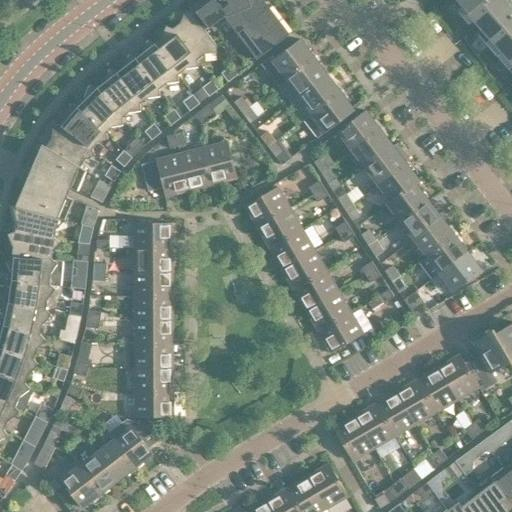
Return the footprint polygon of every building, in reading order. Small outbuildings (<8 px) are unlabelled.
[(191,14),(193,17),(204,31),(223,17),(236,35),(238,34),(255,56),(252,59),(252,60),(254,58),(256,60),(260,56),(259,54),(265,49),(268,45),(269,44),(270,43),(270,42),(270,41),(270,40),(270,39),(270,38),(269,37),(273,35),(279,43),(290,34),(270,6),(267,8),(261,0),(212,0),(210,2),(209,0),(191,14)] [(511,12),(501,0),(453,0),(480,30),(476,34),(511,75),(511,12)] [(195,61),(196,61),(204,55),(216,54),(215,46),(204,31),(193,17),(191,14),(184,12),(178,26),(173,30),(172,31),(195,61)] [(197,68),(196,61),(195,61),(172,31),(173,30),(172,29),(165,26),(159,41),(154,45),(153,45),(176,76),(177,75),(185,69),(197,68)] [(278,85),(285,80),(313,58),(300,40),(264,67),(278,85)] [(178,82),(177,75),(176,76),(153,45),(154,45),(153,43),(146,41),(140,56),(135,60),(134,60),(157,90),(158,90),(166,84),(178,82)] [(158,90),(157,90),(134,60),(135,60),(133,58),(127,55),(121,70),(116,74),(115,75),(138,105),(139,104),(147,98),(159,97),(158,90)] [(313,58),(285,80),(278,85),(290,102),(293,99),(297,96),(298,97),(326,75),(313,58)] [(227,83),(236,75),(231,68),(221,75),(227,83)] [(140,111),(139,104),(138,105),(115,75),(116,74),(114,73),(108,70),(101,85),(96,90),(95,90),(120,119),(121,119),(128,113),(140,111)] [(307,117),(311,114),(340,92),(326,75),(298,97),(297,96),(293,99),(307,117)] [(208,97),(217,90),(212,83),(202,90),(208,97)] [(82,103),(77,107),(77,108),(105,134),(105,133),(111,128),(110,128),(122,126),(121,119),(120,119),(95,90),(96,90),(95,88),(88,86),(82,103)] [(318,137),(325,132),(353,110),(340,92),(311,114),(307,117),(304,120),(318,137)] [(207,105),(215,115),(227,107),(219,96),(207,105)] [(189,112),(198,104),(193,97),(183,104),(189,112)] [(233,103),(241,113),(248,108),(241,98),(233,103)] [(105,134),(77,108),(77,107),(76,106),(69,104),(65,122),(61,127),(60,127),(91,150),(96,144),(96,143),(107,140),(105,133),(105,134)] [(202,125),(215,115),(207,105),(194,115),(202,125)] [(256,117),(248,108),(241,113),(248,123),(256,117)] [(170,126),(179,119),(174,111),(164,119),(170,126)] [(365,111),(337,133),(350,151),(379,129),(365,111)] [(91,150),(60,127),(61,127),(59,126),(52,125),(50,143),(46,149),(79,168),(83,161),(94,156),(91,150)] [(151,141),(160,133),(154,126),(145,134),(151,141)] [(392,146),(379,129),(350,151),(363,168),(392,146)] [(259,138),(267,148),(275,142),(267,132),(259,138)] [(175,136),(177,147),(185,145),(182,134),(175,136)] [(169,149),(177,147),(175,136),(174,135),(166,137),(169,149)] [(135,155),(143,146),(137,140),(128,148),(135,155)] [(226,142),(202,148),(211,185),(236,179),(226,142)] [(275,142),(267,148),(275,158),(282,152),(275,142)] [(363,168),(376,185),(405,164),(408,161),(395,144),(392,146),(363,168)] [(79,168),(46,149),(40,146),(38,152),(36,151),(31,162),(33,163),(31,167),(34,173),(29,183),(24,185),(22,189),(20,188),(15,200),(17,201),(15,206),(64,220),(85,172),(79,168)] [(188,191),(211,185),(202,148),(179,154),(188,191)] [(123,168),(131,158),(124,153),(116,162),(123,168)] [(164,197),(188,191),(179,154),(155,160),(164,197)] [(313,163),(320,174),(328,168),(321,158),(313,163)] [(376,185),(389,202),(390,203),(414,184),(415,185),(419,182),(405,164),(376,185)] [(113,182),(119,172),(112,167),(105,177),(113,182)] [(335,179),(328,168),(320,174),(327,184),(335,179)] [(157,179),(145,182),(147,192),(159,189),(157,179)] [(307,188),(312,195),(323,188),(318,181),(307,188)] [(101,203),(110,187),(100,182),(97,188),(95,187),(89,198),(101,203)] [(389,202),(385,204),(399,223),(427,201),(415,185),(414,184),(390,203),(389,202)] [(289,209),(277,188),(244,207),(256,228),(289,209)] [(323,188),(312,195),(317,203),(328,196),(323,188)] [(344,210),(351,205),(345,194),(337,199),(344,210)] [(431,198),(427,201),(399,223),(412,240),(441,218),(444,216),(431,198)] [(358,215),(351,205),(344,210),(350,220),(358,215)] [(15,233),(53,239),(55,231),(54,231),(64,221),(64,220),(15,206),(14,208),(12,208),(17,226),(15,232),(15,233)] [(82,219),(83,219),(88,221),(91,209),(85,207),(82,219)] [(98,211),(91,209),(88,221),(94,223),(98,211)] [(301,230),(289,209),(256,228),(269,249),(301,230)] [(441,218),(412,240),(425,257),(454,235),(441,218)] [(83,219),(81,225),(92,228),(94,223),(88,221),(83,219)] [(334,229),(338,236),(349,229),(344,222),(334,229)] [(171,249),(171,224),(133,224),(133,249),(171,249)] [(89,240),(92,228),(81,225),(77,243),(88,245),(89,240)] [(343,243),(354,236),(349,229),(338,236),(343,243)] [(313,251),(301,230),(269,249),(281,270),(313,251)] [(368,246),(375,241),(368,230),(360,235),(368,246)] [(51,253),(51,252),(58,243),(53,239),(15,233),(15,232),(13,232),(7,235),(13,251),(12,258),(51,261),(51,260),(51,253)] [(454,235),(425,257),(438,274),(467,252),(454,235)] [(96,249),(108,249),(108,240),(95,241),(96,249)] [(382,251),(375,241),(368,246),(374,256),(382,251)] [(87,262),(87,257),(88,245),(77,243),(75,261),(78,262),(87,262)] [(171,273),(171,249),(133,249),(133,273),(171,273)] [(326,271),(313,251),(281,270),(293,290),(326,271)] [(467,252),(438,274),(452,292),(480,270),(467,252)] [(60,261),(51,260),(51,261),(12,258),(11,258),(4,261),(11,275),(10,281),(49,286),(58,287),(60,261)] [(85,274),(87,262),(78,262),(76,273),(85,274)] [(360,269),(365,276),(375,269),(371,262),(360,269)] [(92,264),(92,273),(105,273),(105,265),(92,264)] [(391,283),(399,277),(392,267),(384,272),(391,283)] [(375,269),(365,276),(369,283),(380,276),(375,269)] [(338,292),(326,271),(293,290),(305,311),(338,292)] [(104,282),(105,273),(92,273),(92,281),(104,282)] [(133,273),(133,297),(171,297),(171,273),(133,273)] [(405,288),(399,277),(391,283),(398,293),(405,288)] [(49,286),(10,281),(9,280),(2,283),(8,297),(7,303),(7,304),(45,311),(45,310),(46,300),(54,290),(49,286)] [(382,304),(393,297),(388,289),(378,296),(382,304)] [(350,313),(338,292),(305,311),(317,332),(350,313)] [(414,319),(427,310),(415,292),(403,300),(414,319)] [(372,311),(382,304),(378,296),(367,303),(372,311)] [(172,321),(171,297),(133,297),(134,321),(172,321)] [(69,302),(68,313),(79,315),(80,303),(69,302)] [(45,310),(45,311),(7,304),(7,303),(5,303),(0,305),(0,309),(4,320),(2,326),(2,327),(39,336),(39,335),(42,325),(50,315),(45,310)] [(350,313),(317,332),(329,353),(351,340),(359,336),(362,334),(370,330),(358,308),(350,313)] [(87,311),(86,321),(99,321),(100,313),(87,311)] [(78,329),(80,317),(71,315),(69,327),(78,329)] [(97,330),(99,321),(86,321),(85,328),(97,330)] [(134,321),(134,345),(172,344),(172,321),(134,321)] [(493,335),(509,362),(508,362),(510,366),(511,365),(511,323),(495,334),(493,335)] [(0,349),(32,360),(33,359),(36,349),(44,340),(39,335),(39,336),(2,327),(2,326),(1,326),(0,326),(0,349)] [(490,373),(508,362),(509,362),(493,335),(495,334),(492,330),(471,343),(479,356),(469,362),(485,389),(496,382),(490,373)] [(359,336),(351,340),(356,348),(363,344),(359,336)] [(71,356),(74,345),(65,342),(62,354),(71,356)] [(172,368),(172,344),(134,345),(134,369),(172,368)] [(33,359),(32,360),(0,349),(0,375),(24,385),(24,384),(28,374),(37,365),(33,359)] [(58,354),(55,367),(58,368),(61,369),(67,371),(70,358),(58,354)] [(458,355),(437,368),(456,401),(477,388),(458,355)] [(77,358),(75,366),(87,369),(89,361),(77,358)] [(75,366),(72,374),(85,378),(87,369),(75,366)] [(58,368),(58,369),(54,379),(63,382),(67,371),(61,369),(58,368)] [(134,369),(134,393),(172,392),(172,368),(134,369)] [(416,380),(435,413),(456,401),(437,368),(416,380)] [(0,401),(14,408),(15,408),(22,412),(31,391),(28,390),(24,384),(24,385),(0,375),(0,401)] [(435,413),(416,380),(395,392),(414,425),(435,413)] [(77,398),(81,390),(69,385),(66,393),(77,398)] [(172,417),(172,392),(134,393),(134,418),(172,417)] [(375,404),(394,437),(414,425),(395,392),(375,404)] [(64,397),(59,408),(68,412),(73,401),(64,397)] [(15,408),(14,408),(0,401),(0,429),(2,431),(3,431),(9,434),(13,426),(6,423),(7,420),(18,413),(15,408)] [(394,437),(375,404),(354,416),(373,449),(394,437)] [(39,405),(35,417),(46,423),(52,411),(39,405)] [(68,412),(59,408),(54,421),(63,425),(68,412)] [(354,416),(332,429),(351,462),(373,449),(354,416)] [(35,417),(22,442),(34,448),(46,423),(35,417)] [(126,420),(107,434),(112,440),(134,469),(152,455),(147,449),(156,441),(146,427),(132,422),(126,420)] [(477,420),(470,425),(477,436),(485,430),(477,420)] [(477,436),(470,425),(463,430),(471,440),(477,436)] [(49,431),(43,443),(52,448),(58,436),(49,431)] [(489,451),(498,444),(490,434),(481,441),(489,451)] [(117,482),(134,469),(112,440),(95,453),(117,482)] [(22,442),(10,465),(13,467),(20,472),(27,463),(34,448),(22,442)] [(43,443),(33,464),(44,469),(54,448),(52,448),(43,443)] [(438,449),(432,454),(438,465),(446,459),(438,449)] [(99,495),(117,482),(95,453),(78,466),(99,495)] [(432,470),(438,465),(432,454),(425,460),(432,470)] [(465,454),(453,462),(463,474),(471,468),(472,462),(470,460),(465,454)] [(425,460),(413,469),(421,479),(432,470),(425,460)] [(511,482),(511,460),(501,469),(511,482)] [(82,508),(99,495),(78,466),(75,462),(57,476),(82,508)] [(328,464),(306,477),(325,509),(347,497),(328,464)] [(14,482),(20,472),(13,467),(6,477),(14,482)] [(408,489),(421,479),(413,469),(400,479),(408,489)] [(477,494),(490,511),(511,511),(511,502),(509,499),(511,497),(511,482),(501,469),(490,477),(494,482),(477,494)] [(435,476),(425,483),(432,492),(439,501),(445,496),(441,491),(444,488),(441,483),(449,477),(443,470),(435,476)] [(6,477),(0,485),(0,490),(5,495),(14,482),(6,477)] [(285,489),(299,511),(320,511),(325,509),(306,477),(285,489)] [(393,484),(400,495),(408,489),(400,479),(393,484)] [(432,492),(425,483),(413,492),(417,497),(423,498),(432,492)] [(394,499),(400,495),(393,484),(386,489),(394,499)] [(265,501),(271,511),(299,511),(285,489),(265,501)] [(446,511),(490,511),(477,494),(461,507),(457,502),(446,511)] [(374,500),(378,507),(379,508),(387,503),(382,495),(374,500)] [(245,511),(271,511),(265,501),(245,511)]
